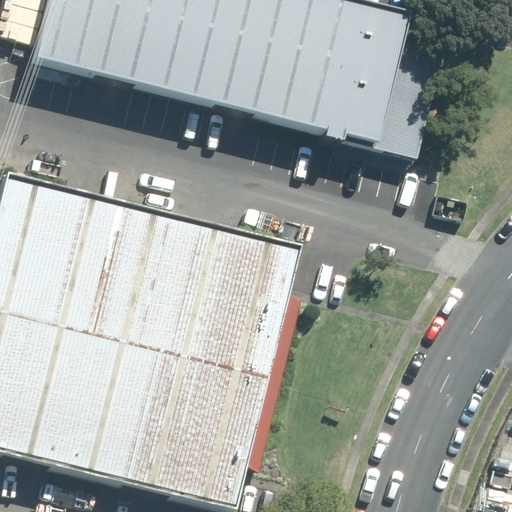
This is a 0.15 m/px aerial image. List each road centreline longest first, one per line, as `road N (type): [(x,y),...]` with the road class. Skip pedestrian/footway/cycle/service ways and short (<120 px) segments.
road 1 (unknown): [(0,105),(226,162),(511,274)]
road 2 (unclassified): [(511,276),(449,376),(399,511)]
